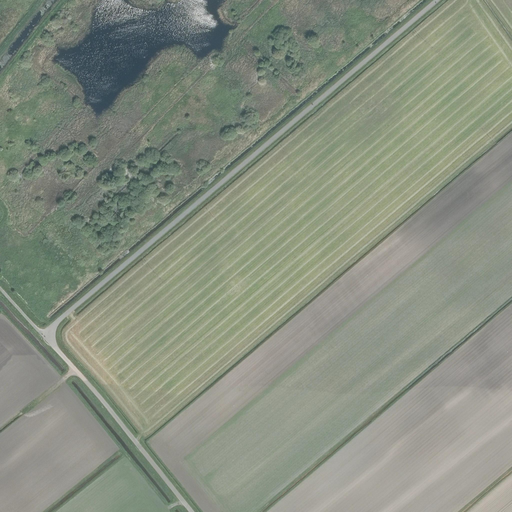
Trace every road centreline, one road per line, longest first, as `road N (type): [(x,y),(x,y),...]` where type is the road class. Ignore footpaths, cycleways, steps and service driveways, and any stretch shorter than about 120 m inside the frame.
road 1 (unclassified): [(41,335),(436,0)]
road 2 (unclassified): [(189,511),(41,335)]
